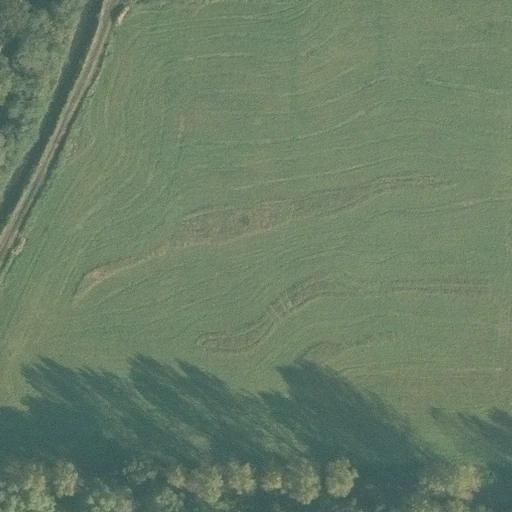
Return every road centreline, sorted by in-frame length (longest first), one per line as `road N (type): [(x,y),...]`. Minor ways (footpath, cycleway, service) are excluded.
road 1 (track): [(69,486),(511,490)]
road 2 (track): [(0,231),(104,0)]
